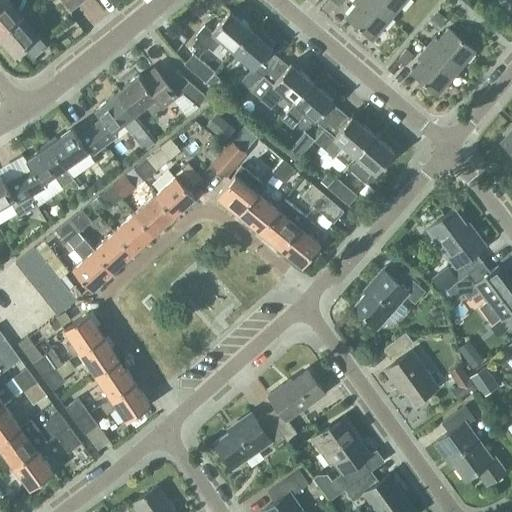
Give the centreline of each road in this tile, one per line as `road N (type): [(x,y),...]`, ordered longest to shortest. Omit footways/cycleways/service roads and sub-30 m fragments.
road 1 (residential): [(178,418),(103,314),(105,297),(200,212),(214,213),(313,295)]
road 2 (residential): [(454,511),(301,309)]
road 3 (residential): [(449,154),(272,0)]
road 4 (residential): [(449,154),(313,295)]
road 5 (residential): [(23,113),(160,0)]
road 6 (residential): [(301,309),(178,418)]
road 7 (residential): [(160,434),(65,511)]
